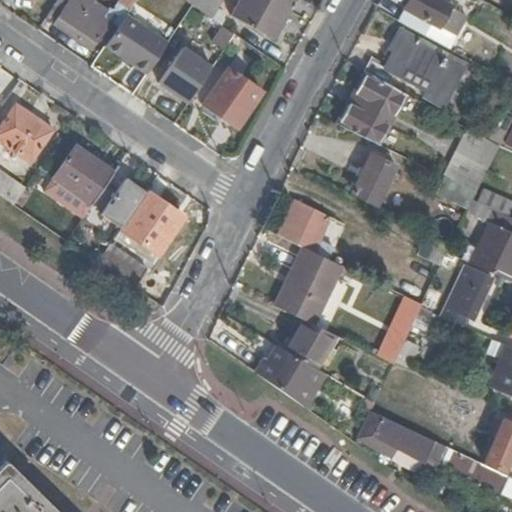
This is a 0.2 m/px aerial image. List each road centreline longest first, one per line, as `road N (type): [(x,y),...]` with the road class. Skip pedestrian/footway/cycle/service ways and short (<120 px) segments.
road 1 (residential): [(0,38),(246,205)]
road 2 (residential): [(246,205),(354,0)]
road 3 (residential): [(330,511),(153,388)]
road 4 (residential): [(153,388),(246,205)]
road 5 (residential): [(0,274),(153,388)]
